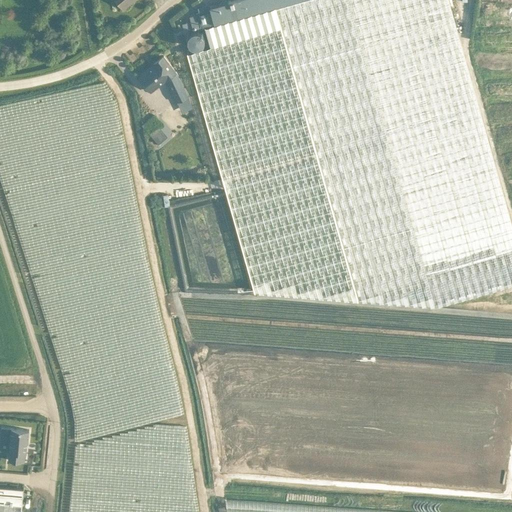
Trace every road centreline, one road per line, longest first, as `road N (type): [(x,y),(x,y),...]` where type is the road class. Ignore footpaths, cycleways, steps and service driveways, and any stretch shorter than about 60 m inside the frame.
road 1 (unclassified): [(49,511),(53,402),(0,224)]
road 2 (unclassified): [(0,82),(87,62),(174,0)]
